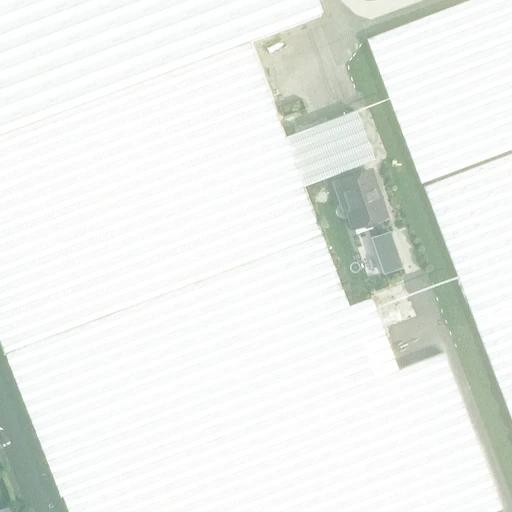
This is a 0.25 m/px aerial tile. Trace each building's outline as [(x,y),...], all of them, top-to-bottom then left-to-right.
[(0,0),(0,343),(64,511),(498,511),(503,511),(492,483),(441,355),(396,371),(387,347),(380,329),(369,300),(347,307),(302,185),(283,138),(248,42),(318,14),(312,0),(0,0)] [(511,148),(511,0),(470,0),(366,39),(392,109),(420,183),(511,148)] [(354,112),(283,138),(302,185),(352,166),(372,159),(354,112)] [(511,153),(423,188),(482,343),(511,423),(511,153)] [(386,218),(379,197),(376,199),(366,171),(332,182),(342,212),(345,211),(351,229),(386,218)] [(390,232),(371,239),(383,274),(386,273),(398,269),(402,268),(390,232)]
